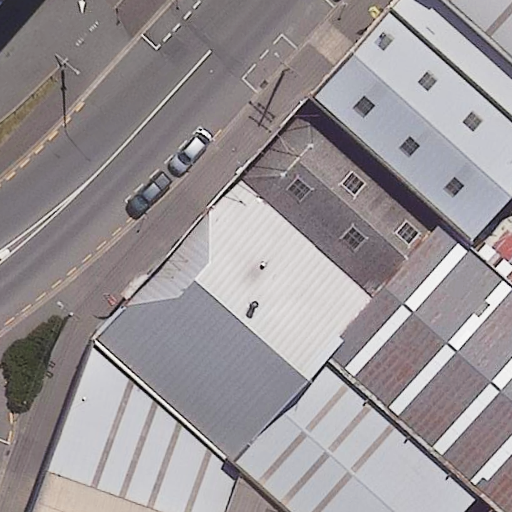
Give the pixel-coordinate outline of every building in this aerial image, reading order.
[(0,0),(0,10),(9,0),(0,0)] [(511,58),(446,0),(400,0),(312,100),(448,220),(472,241),(511,196),(511,58)] [(511,0),(446,0),(511,58),(511,0)] [(327,352),(448,220),(312,100),(98,339),(227,460),(327,352)] [(511,511),(511,278),(472,241),(448,220),(327,352),(484,495),(502,511),(511,511)] [(98,339),(46,471),(151,511),(285,511),(227,460),(98,339)] [(327,352),(227,460),(285,511),(467,511),(484,495),(327,352)] [(30,511),(151,511),(46,471),(30,511)]
